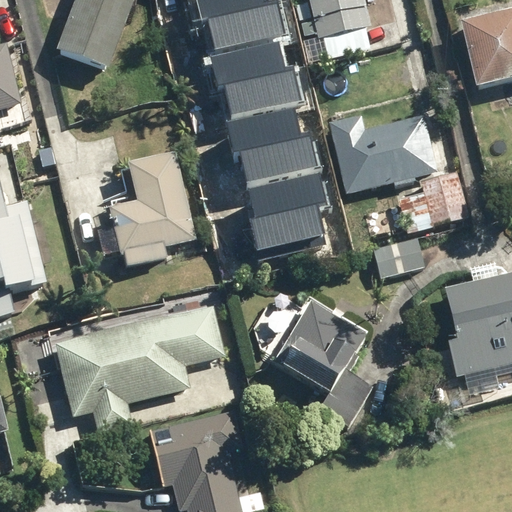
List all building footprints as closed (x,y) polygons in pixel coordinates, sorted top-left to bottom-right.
[(109,79),(138,0),(77,0),(55,58),(109,79)] [(281,40),(271,0),(218,0),(231,52),(239,50),(241,60),(257,56),(255,46),(281,40)] [(362,0),(306,0),(317,44),(323,42),(328,64),(365,55),(360,33),(370,31),(362,0)] [(511,18),(458,31),(475,97),(511,88),(511,18)] [(0,115),(20,110),(5,49),(0,50),(0,115)] [(314,162),(297,97),(215,118),(235,192),(265,184),(262,175),(314,162)] [(427,139),(423,121),(364,136),(361,122),(328,130),(346,201),(394,190),(395,193),(414,188),(413,185),(436,179),(437,182),(421,186),(424,198),(398,205),(407,239),(467,224),(456,178),(460,177),(449,134),(427,139)] [(28,149),(11,155),(22,182),(39,175),(28,149)] [(197,246),(175,159),(127,171),(137,209),(108,217),(120,264),(123,264),(126,275),(167,265),(164,254),(197,246)] [(0,199),(0,325),(15,322),(10,300),(46,291),(41,268),(51,266),(41,224),(35,226),(31,210),(4,216),(0,199)] [(423,271),(417,247),(375,257),(381,282),(423,271)] [(511,370),(511,280),(511,279),(445,295),(457,346),(447,349),(456,384),(511,370)] [(366,339),(309,306),(273,368),(328,400),(319,415),(348,431),(368,396),(341,381),(366,339)] [(213,311),(55,351),(74,424),(93,419),(97,438),(132,429),(128,411),(191,395),(185,371),(226,361),(213,311)] [(239,453),(231,420),(151,438),(164,493),(172,491),(177,511),(240,511),(227,456),(239,453)]
